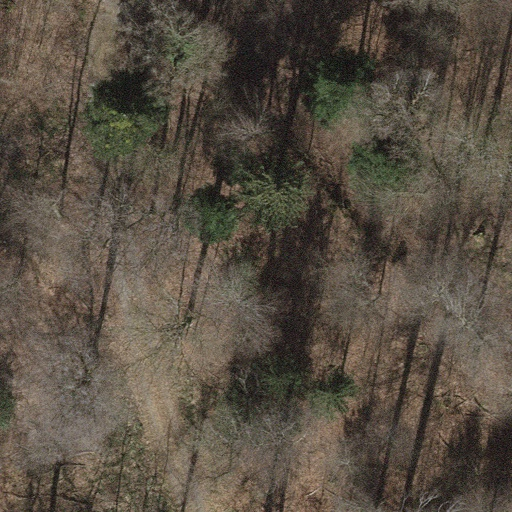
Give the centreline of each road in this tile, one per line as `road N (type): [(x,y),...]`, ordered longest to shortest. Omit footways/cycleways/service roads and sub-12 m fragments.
road 1 (track): [(194,511),(150,364),(105,136),(108,46),(119,0)]
road 2 (track): [(216,0),(370,192),(511,324)]
